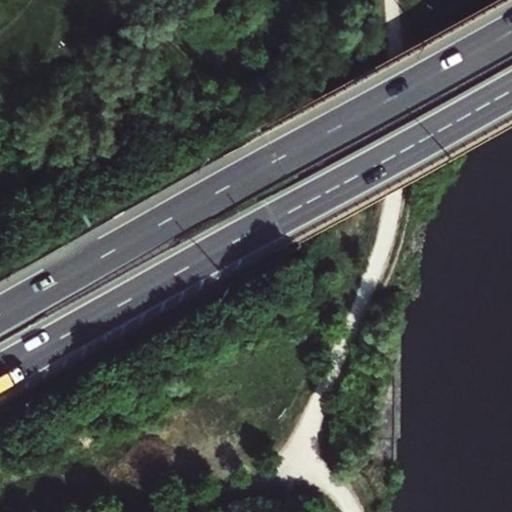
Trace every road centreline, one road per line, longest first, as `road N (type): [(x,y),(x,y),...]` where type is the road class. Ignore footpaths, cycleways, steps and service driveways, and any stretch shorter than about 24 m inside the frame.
road 1 (trunk): [(511,24),(0,313)]
road 2 (trunk): [(0,370),(511,83)]
